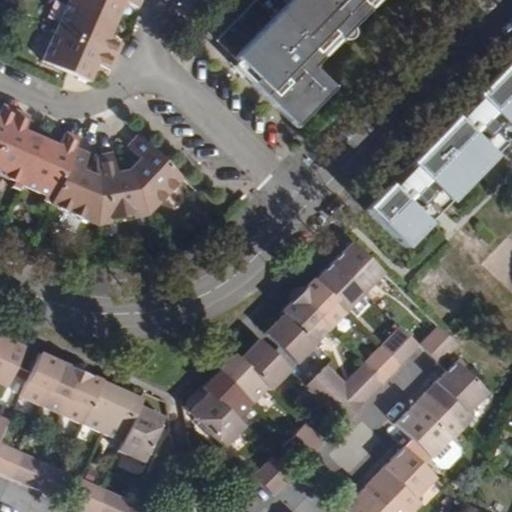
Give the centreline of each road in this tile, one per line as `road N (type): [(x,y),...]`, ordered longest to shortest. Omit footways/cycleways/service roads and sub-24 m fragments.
road 1 (tertiary): [(305,202),(215,287),(135,315),(88,317),(0,278)]
road 2 (tertiary): [(505,0),(305,202)]
road 3 (residential): [(305,202),(137,51)]
road 4 (residential): [(296,490),(413,374)]
road 5 (residential): [(0,80),(58,106),(89,104),(119,89)]
